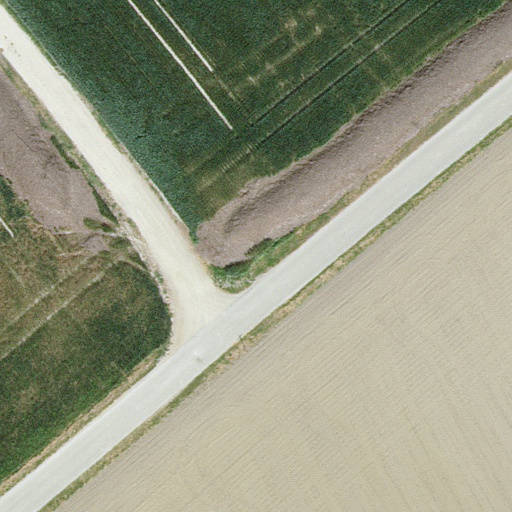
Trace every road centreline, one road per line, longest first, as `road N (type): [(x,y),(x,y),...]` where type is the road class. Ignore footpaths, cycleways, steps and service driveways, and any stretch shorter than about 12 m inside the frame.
road 1 (unclassified): [(10,511),(511,96)]
road 2 (track): [(0,30),(234,325)]
